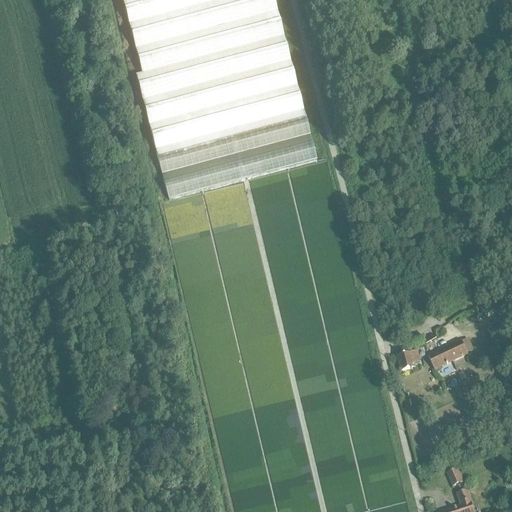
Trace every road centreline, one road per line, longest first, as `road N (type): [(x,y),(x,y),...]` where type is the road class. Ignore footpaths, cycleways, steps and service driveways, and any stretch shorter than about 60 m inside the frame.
road 1 (unclassified): [(292,0),(419,511)]
road 2 (track): [(511,284),(379,351)]
